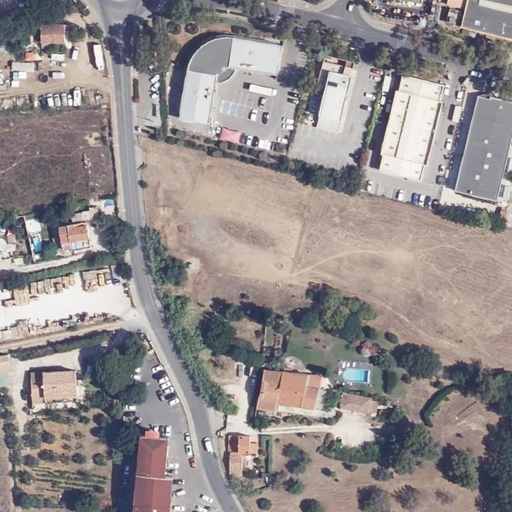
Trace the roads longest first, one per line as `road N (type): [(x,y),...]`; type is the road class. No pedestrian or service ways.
road 1 (tertiary): [(122,55),(144,292),(190,389),(231,511)]
road 2 (tertiary): [(511,68),(343,26)]
road 3 (track): [(0,351),(153,315)]
road 4 (unknown): [(200,415),(353,426)]
road 5 (tertiary): [(343,26),(223,0)]
